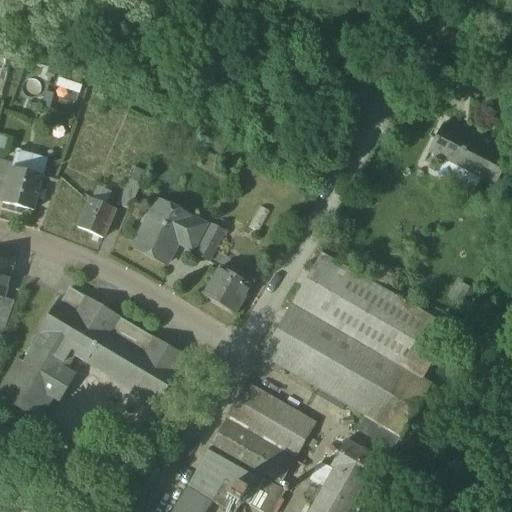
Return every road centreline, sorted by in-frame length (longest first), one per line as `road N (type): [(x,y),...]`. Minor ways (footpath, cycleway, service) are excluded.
road 1 (residential): [(0,230),(102,269),(238,351)]
road 2 (residential): [(349,152),(238,351)]
road 3 (residential): [(349,152),(391,85),(386,56),(357,46),(342,73),(339,102)]
road 4 (residential): [(238,351),(145,511)]
